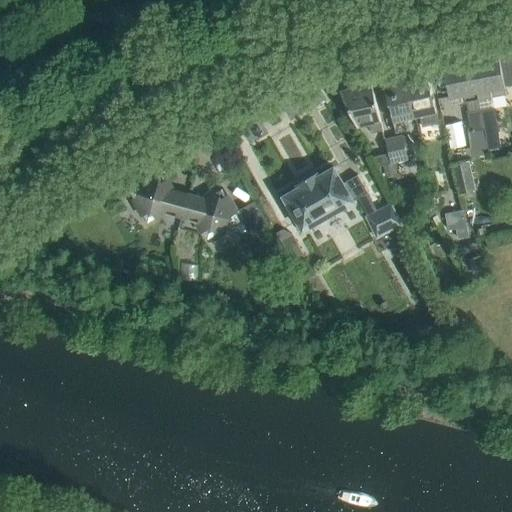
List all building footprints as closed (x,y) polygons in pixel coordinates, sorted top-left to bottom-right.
[(511,84),(511,54),(473,62),(480,98),(492,96),(491,89),(511,84)] [(480,98),(473,62),(445,67),(451,96),(464,94),(465,101),(480,98)] [(440,123),(432,90),(428,70),(405,75),(414,117),(426,115),(428,125),(440,123)] [(414,117),(405,75),(385,80),(389,100),(396,132),(408,129),(406,119),(414,117)] [(384,129),(378,102),(373,83),(341,90),(358,125),(369,123),(371,132),(384,129)] [(501,146),(494,108),(482,110),(485,128),(489,148),(501,146)] [(485,128),(482,110),(469,112),(472,130),(485,128)] [(409,158),(403,134),(385,138),(388,152),(389,155),(390,162),(396,161),(409,158)] [(390,162),(389,155),(388,152),(374,155),(379,164),(384,164),(390,162)] [(477,189),(470,160),(454,164),(460,193),(477,189)] [(390,162),(384,164),(387,175),(398,172),(396,161),(390,162)] [(299,187),(285,196),(295,213),(304,229),(354,200),(359,197),(368,215),(366,216),(377,237),(402,225),(392,203),(378,210),(368,191),(359,174),(344,182),(335,167),(321,175),(318,171),(297,183),(299,187)] [(182,217),(189,192),(171,188),(162,172),(131,190),(141,207),(150,222),(165,213),(182,217)] [(240,219),(232,206),(222,188),(207,197),(189,192),(182,217),(201,222),(209,237),(240,219)] [(256,200),(239,210),(251,231),(257,232),(270,224),(256,200)] [(465,208),(446,211),(449,228),(468,225),(465,208)] [(438,212),(432,216),(436,224),(442,220),(438,212)] [(294,235),(281,241),(291,260),(303,253),(294,235)] [(479,254),(468,258),(474,271),(484,267),(479,254)]
